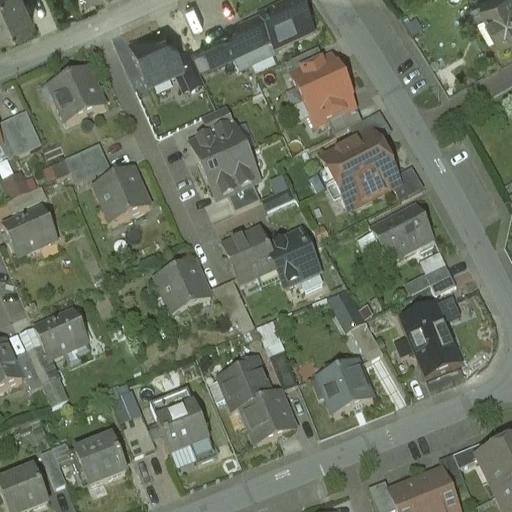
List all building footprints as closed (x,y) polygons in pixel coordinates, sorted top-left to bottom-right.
[(22,0),(0,0),(0,34),(32,20),(22,0)] [(511,0),(482,0),(479,2),(501,39),(511,32),(511,0)] [(298,3),(258,21),(259,23),(270,47),(273,54),(313,36),(298,3)] [(259,23),(232,35),(199,51),(228,116),(253,104),(233,64),(270,47),(259,23)] [(164,38),(131,53),(149,93),(180,79),(182,78),(176,66),(164,38)] [(324,51),(272,78),(299,131),(351,104),(324,51)] [(203,91),(190,60),(176,66),(182,78),(180,79),(188,97),(203,91)] [(104,111),(87,73),(52,88),(60,107),(57,108),(66,128),(104,111)] [(226,112),(201,123),(208,140),(233,129),(233,130),(234,130),(226,112)] [(30,156),(14,122),(4,126),(20,160),(30,156)] [(208,140),(191,148),(203,176),(245,157),(233,130),(233,129),(208,140)] [(372,136),(320,163),(333,189),(321,195),(321,196),(334,190),(347,216),(400,189),(372,136)] [(99,149),(64,164),(71,178),(105,163),(99,149)] [(245,157),(203,176),(216,204),(227,199),(252,188),(258,186),(245,157)] [(105,163),(71,178),(75,189),(109,174),(105,163)] [(132,173),(94,191),(103,211),(107,209),(115,227),(149,211),(132,173)] [(252,188),(227,199),(235,217),(260,205),(252,188)] [(40,192),(7,207),(12,218),(45,203),(40,192)] [(289,193),(262,206),(266,216),(294,204),(289,193)] [(417,209),(371,233),(388,266),(434,243),(417,209)] [(42,213),(3,231),(17,261),(56,243),(42,213)] [(260,234),(222,251),(239,290),(259,281),(258,277),(276,269),(269,253),(260,234)] [(284,243),(283,247),(269,253),(276,269),(278,273),(276,273),(285,292),(300,285),(304,294),(320,286),(316,278),(317,278),(300,239),(296,241),(288,244),(284,243)] [(194,266),(155,283),(164,302),(167,301),(175,319),(210,304),(194,266)] [(445,269),(424,279),(430,290),(451,280),(445,269)] [(424,279),(416,283),(422,294),(430,290),(424,279)] [(451,280),(430,290),(435,301),(456,290),(451,280)] [(248,320),(233,286),(222,291),(237,325),(248,320)] [(237,325),(222,291),(211,296),(226,330),(237,325)] [(74,317),(34,335),(41,352),(48,366),(51,365),(63,359),(87,349),(88,348),(74,317)] [(248,320),(237,325),(243,339),(254,334),(248,320)] [(382,358),(364,325),(351,333),(369,365),(382,358)] [(444,327),(410,342),(420,365),(417,366),(424,383),(461,367),(444,327)] [(0,396),(22,386),(4,346),(0,347),(0,396)] [(87,349),(63,359),(69,372),(81,367),(79,362),(90,357),(87,349)] [(60,385),(51,365),(48,366),(41,352),(37,354),(53,388),(60,385)] [(53,388),(37,354),(26,359),(42,393),(53,388)] [(298,390),(284,355),(269,361),(283,395),(298,390)] [(42,393),(26,359),(16,363),(32,397),(42,393)] [(255,365),(239,371),(241,376),(220,384),(233,416),(240,413),(240,412),(270,400),(255,365)] [(356,365),(321,379),(328,397),(325,399),(333,419),(372,404),(356,365)] [(121,426),(143,417),(133,394),(111,403),(121,426)] [(240,412),(240,413),(256,451),(295,435),(279,396),(270,400),(240,412)] [(194,410),(156,424),(170,459),(208,444),(194,410)] [(141,420),(131,424),(144,459),(155,454),(141,420)] [(144,459),(131,424),(120,429),(134,463),(144,459)] [(112,443),(75,458),(89,492),(126,477),(112,443)] [(511,511),(511,446),(486,459),(476,463),(477,465),(500,511),(511,511)] [(481,449),(453,460),(459,474),(477,465),(476,463),(486,459),(481,449)] [(66,489),(53,456),(41,460),(55,494),(66,489)] [(35,474),(0,488),(0,491),(8,511),(36,511),(48,507),(35,474)] [(442,475),(415,486),(425,511),(456,511),(449,493),(446,486),(442,475)] [(461,480),(446,486),(449,493),(464,487),(461,480)] [(425,511),(415,486),(389,497),(393,507),(394,511),(425,511)]
